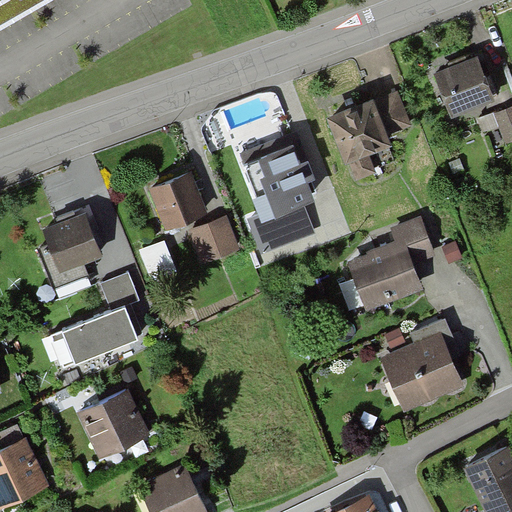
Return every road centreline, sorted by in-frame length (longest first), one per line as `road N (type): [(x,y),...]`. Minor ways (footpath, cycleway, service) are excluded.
road 1 (residential): [(0,155),(417,0)]
road 2 (residential): [(420,511),(397,470),(398,455),(511,397)]
